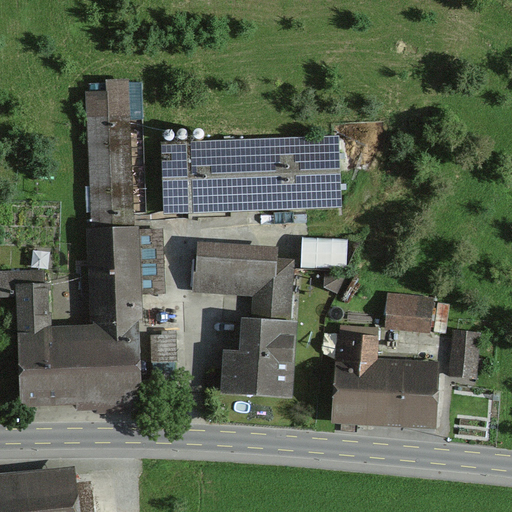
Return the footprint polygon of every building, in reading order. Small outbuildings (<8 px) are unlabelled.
[(39,263),(0,263),(0,293),(1,386),(124,385),(122,269),(148,269),(147,213),(120,213),(118,65),(82,65),(85,305),(40,306),(39,263)] [(344,144),(164,151),(167,220),(347,213),(344,144)] [(280,255),(197,252),(195,299),(259,302),(258,332),(224,331),(221,400),(289,403),(294,268),(279,268),(280,255)] [(434,302),(391,298),(388,329),(431,333),(434,302)] [(481,335),(452,332),(449,378),(477,381),(481,335)] [(377,343),(340,341),(336,424),(428,428),(431,370),(376,368),(377,343)] [(67,511),(64,478),(0,485),(0,511),(67,511)]
